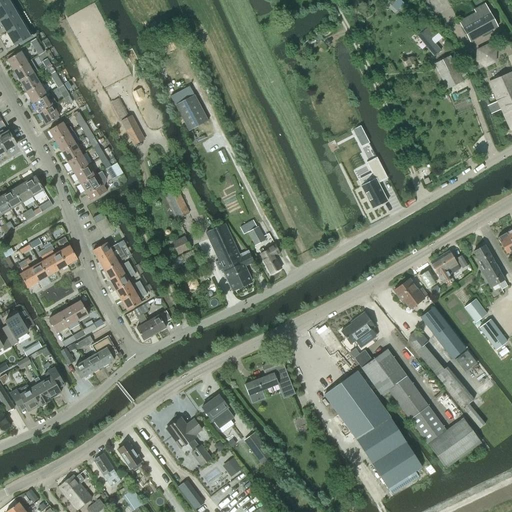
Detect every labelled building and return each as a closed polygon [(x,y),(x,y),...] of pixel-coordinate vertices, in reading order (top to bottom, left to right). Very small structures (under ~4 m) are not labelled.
[(0,20),(15,12),(7,0),(6,0),(0,3),(0,20)] [(0,23),(6,33),(22,24),(15,12),(0,20),(0,23)] [(489,13),(462,28),(469,42),(497,27),(489,13)] [(22,24),(6,33),(13,46),(29,37),(22,24)] [(424,31),(417,37),(434,57),(441,51),(424,31)] [(43,53),(35,40),(29,43),(37,56),(43,53)] [(486,67),(496,62),(496,51),(487,45),(477,50),(477,61),(486,67)] [(13,71),(27,63),(20,52),(20,51),(18,49),(5,56),(7,59),(6,60),(13,71)] [(434,64),(447,89),(463,81),(450,56),(434,64)] [(405,59),(407,66),(414,63),(411,57),(405,59)] [(44,67),(49,64),(46,59),(41,62),(44,67)] [(19,82),(33,74),(38,71),(32,60),(27,63),(13,71),(19,82)] [(49,64),(44,67),(50,78),(56,75),(49,64)] [(511,72),(488,82),(492,94),(483,99),(490,114),(501,109),(510,130),(511,128),(511,72)] [(33,74),(19,82),(25,92),(39,84),(33,74)] [(56,88),(62,85),(56,75),(50,78),(56,88)] [(32,103),(45,95),(39,84),(25,92),(32,103)] [(62,85),(56,88),(63,99),(68,96),(62,85)] [(32,103),(38,114),(52,106),(55,104),(52,99),(49,101),(45,95),(32,103)] [(193,95),(174,105),(188,132),(207,122),(193,95)] [(68,96),(63,99),(67,106),(72,102),(68,96)] [(52,106),(38,114),(45,124),(58,116),(52,106)] [(80,127),(85,124),(78,112),(72,115),(80,127)] [(134,121),(123,127),(136,150),(146,145),(134,121)] [(62,122),(48,131),(55,142),(69,134),(72,132),(70,127),(66,129),(62,122)] [(86,138),(91,135),(85,124),(80,127),(86,138)] [(360,127),(353,130),(356,136),(361,147),(368,143),(363,133),(363,132),(360,127)] [(0,135),(0,143),(5,151),(16,145),(7,131),(0,135)] [(61,153),(75,144),(69,134),(55,142),(61,153)] [(91,135),(86,138),(92,148),(98,145),(91,135)] [(75,144),(61,153),(67,163),(81,155),(75,144)] [(99,160),(104,156),(98,145),(92,148),(99,160)] [(74,174),(88,166),(81,155),(67,163),(74,174)] [(104,156),(99,160),(105,170),(110,167),(104,156)] [(361,186),(360,186),(372,209),(387,202),(377,183),(386,178),(386,177),(376,158),(365,164),(370,174),(373,180),(361,186)] [(88,166),(74,174),(80,185),(94,177),(88,166)] [(111,180),(116,177),(110,167),(105,170),(111,180)] [(94,177),(80,185),(86,195),(87,194),(90,200),(106,191),(104,188),(106,179),(101,172),(94,177)] [(24,183),(32,196),(42,190),(34,177),(24,183)] [(429,177),(423,180),(425,186),(431,183),(429,177)] [(32,196),(24,183),(13,189),(21,203),(32,196)] [(177,220),(188,214),(175,187),(164,193),(177,220)] [(1,196),(9,210),(21,203),(13,189),(1,196)] [(0,196),(0,218),(1,218),(0,217),(0,215),(9,210),(1,196),(0,196)] [(38,207),(39,210),(40,212),(51,206),(48,201),(38,207)] [(30,218),(35,215),(31,209),(26,212),(30,218)] [(25,221),(30,218),(26,212),(22,214),(25,221)] [(94,223),(105,217),(102,212),(91,218),(94,223)] [(97,229),(108,223),(105,217),(94,223),(97,229)] [(12,229),(8,222),(3,225),(7,231),(12,229)] [(100,234),(102,232),(111,228),(108,223),(97,229),(100,234)] [(225,224),(206,232),(205,233),(232,291),(251,282),(244,266),(253,262),(248,251),(241,254),(243,256),(240,257),(225,224)] [(264,240),(260,232),(257,227),(247,233),(254,246),(264,240)] [(111,228),(102,232),(100,234),(103,239),(114,233),(111,228)] [(511,249),(511,243),(506,233),(497,238),(505,254),(511,249)] [(112,254),(116,251),(113,246),(109,249),(105,242),(98,247),(92,250),(95,256),(98,261),(112,254)] [(268,250),(259,254),(270,275),(280,269),(273,256),(279,253),(274,245),(267,248),(268,250)] [(58,252),(65,266),(76,259),(69,246),(58,252)] [(491,260),(493,260),(484,246),(473,252),(481,267),(482,266),(481,266),(491,260)] [(65,266),(58,252),(55,254),(52,249),(46,253),(49,257),(56,271),(65,266)] [(120,249),(116,251),(120,258),(124,256),(120,249)] [(450,275),(459,269),(448,251),(438,257),(447,271),(450,275)] [(46,253),(40,256),(42,261),(39,263),(46,276),(56,271),(49,257),(46,253)] [(104,271),(117,264),(112,254),(98,261),(104,271)] [(461,268),(467,265),(467,264),(462,255),(456,259),(461,268)] [(447,271),(438,257),(430,262),(442,283),(451,278),(449,275),(450,275),(447,271)] [(481,266),(482,266),(483,268),(480,270),(490,288),(503,280),(491,260),(481,266)] [(127,271),(132,269),(128,262),(123,264),(127,271)] [(28,269),(36,282),(46,276),(39,263),(28,269)] [(117,264),(104,271),(109,281),(123,274),(117,264)] [(36,282),(28,269),(19,275),(26,288),(36,282)] [(426,271),(415,277),(424,289),(434,283),(426,271)] [(123,274),(109,281),(115,291),(129,284),(123,274)] [(190,279),(187,284),(190,289),(196,289),(199,284),(196,279),(190,279)] [(418,291),(409,279),(394,290),(405,305),(406,305),(409,309),(423,298),(426,295),(421,288),(418,291)] [(139,291),(143,288),(139,281),(135,284),(139,291)] [(129,284),(115,291),(120,301),(134,293),(129,284)] [(134,293),(120,301),(126,311),(140,303),(134,293)] [(475,300),(464,308),(475,322),(485,314),(475,300)] [(68,308),(77,322),(87,316),(79,301),(68,308)] [(138,308),(141,315),(148,311),(144,304),(138,308)] [(58,313),(66,328),(77,322),(68,308),(58,313)] [(141,315),(138,308),(132,311),(141,326),(135,329),(142,341),(153,335),(146,322),(141,315)] [(433,308),(420,318),(452,360),(465,350),(433,308)] [(146,322),(153,335),(165,328),(162,324),(169,320),(165,312),(146,322)] [(66,328),(58,313),(48,319),(56,333),(66,328)] [(370,330),(374,327),(363,313),(353,320),(354,321),(341,332),(350,344),(355,341),(360,348),(375,337),(370,330)] [(0,328),(0,329),(10,346),(17,342),(15,339),(26,332),(24,329),(25,328),(22,323),(21,324),(15,314),(3,321),(6,325),(0,328)] [(505,339),(492,322),(481,331),(494,348),(505,339)] [(82,330),(84,335),(95,329),(92,324),(82,330)] [(10,346),(0,329),(0,347),(1,347),(3,351),(10,346)] [(84,335),(82,330),(71,336),(74,341),(84,335)] [(474,401),(472,399),(470,400),(445,368),(442,371),(422,347),(428,342),(420,333),(414,332),(408,337),(408,343),(463,409),(469,405),(474,401)] [(64,347),(74,341),(71,336),(61,342),(64,347)] [(77,349),(77,350),(92,341),(89,336),(74,345),(77,349)] [(94,352),(103,366),(113,360),(111,357),(117,353),(107,336),(91,345),(94,352)] [(74,345),(65,350),(68,354),(77,349),(74,345)] [(49,354),(46,348),(41,351),(44,357),(49,354)] [(64,348),(59,351),(67,364),(72,361),(68,354),(65,350),(64,348)] [(463,418),(445,431),(386,350),(371,361),(364,351),(353,358),(380,395),(387,390),(444,469),(480,442),(463,418)] [(466,351),(455,360),(465,373),(476,364),(466,351)] [(103,366),(94,352),(90,354),(91,356),(85,360),(92,372),(103,366)] [(27,357),(16,363),(20,369),(30,363),(29,361),(27,357)] [(81,378),(92,372),(85,360),(84,358),(80,360),(81,363),(74,366),(81,378)] [(264,398),(262,394),(261,391),(277,384),(283,399),(294,394),(283,367),(284,367),(281,359),(261,367),(263,374),(264,374),(265,376),(243,385),(251,403),(264,398)] [(49,399),(50,399),(60,393),(54,384),(60,380),(53,368),(43,374),(46,379),(40,383),(49,399)] [(390,418),(356,372),(324,395),(356,440),(387,489),(416,470),(421,468),(421,467),(390,418)] [(38,406),(39,406),(41,406),(45,404),(46,402),(50,399),(49,399),(40,383),(37,377),(33,380),(36,385),(28,389),(38,406)] [(25,384),(9,394),(16,406),(22,402),(28,412),(38,406),(28,389),(25,384)] [(5,396),(0,398),(0,405),(5,413),(13,408),(5,396)] [(201,408),(210,421),(211,420),(216,426),(231,415),(226,409),(227,408),(218,396),(201,408)] [(469,405),(463,409),(480,428),(485,424),(469,405)] [(0,432),(9,427),(2,416),(0,417),(0,432)] [(180,417),(165,428),(180,448),(187,443),(193,451),(191,452),(200,465),(210,458),(201,445),(199,446),(193,438),(195,437),(193,435),(201,429),(193,419),(186,424),(180,417)] [(253,433),(244,440),(262,464),(273,457),(254,432),(253,433)] [(127,443),(117,450),(127,464),(131,469),(139,463),(136,458),(137,458),(136,457),(138,456),(134,450),(133,451),(127,443)] [(110,488),(120,481),(103,454),(93,460),(110,488)] [(233,458),(227,462),(236,473),(241,469),(233,458)] [(74,478),(72,476),(58,487),(65,496),(75,487),(77,490),(81,486),(79,484),(84,480),(79,474),(74,478)] [(187,480),(178,487),(195,509),(203,502),(187,480)] [(75,487),(65,496),(77,510),(91,498),(81,486),(77,490),(75,487)] [(132,511),(143,504),(133,489),(122,497),(132,511)] [(32,502),(37,498),(31,490),(26,494),(32,502)] [(108,501),(111,506),(112,506),(116,503),(113,497),(108,501)] [(96,511),(97,511),(104,507),(99,499),(91,505),(96,511)] [(23,511),(24,511),(18,503),(5,511),(23,511)]
